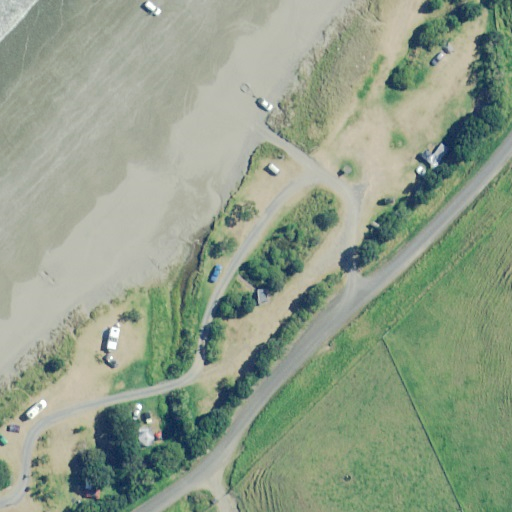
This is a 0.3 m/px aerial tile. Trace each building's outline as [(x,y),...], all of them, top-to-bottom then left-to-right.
[(466,55),(462,53),(464,50),(457,45),(456,48),(444,64),(451,68),(454,63),(459,66),(466,55)] [(468,80),(479,63),(472,58),(470,61),(465,58),(456,73),(468,80)] [(268,288),(257,288),(257,305),(268,305),(268,288)] [(92,355),(85,351),(70,376),(78,380),(92,355)] [(228,394),(220,386),(203,402),(211,411),(228,394)]
